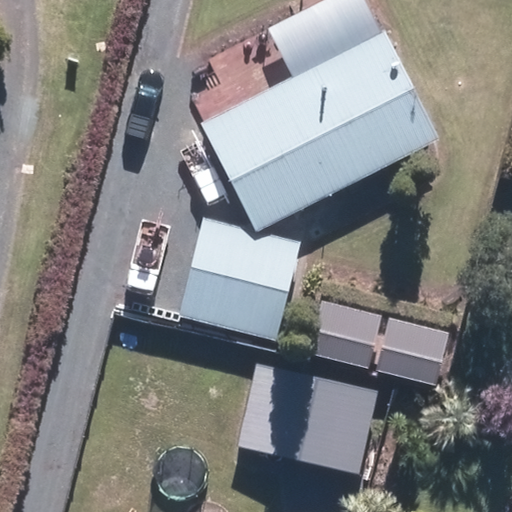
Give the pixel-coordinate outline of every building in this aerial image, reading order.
[(188,133),(247,240),(260,233),(424,143),(365,36),(188,133)] [(90,91),(55,86),(48,141),(83,145),(90,91)] [(272,344),(286,239),(265,236),(263,249),(230,245),(231,232),(183,225),(169,331),(272,344)] [(434,335),(310,307),(298,360),(422,388),(434,335)] [(379,392),(249,369),(237,467),(366,482),(379,392)]
